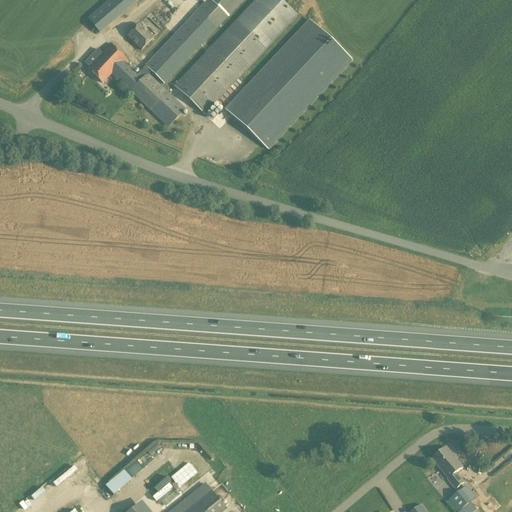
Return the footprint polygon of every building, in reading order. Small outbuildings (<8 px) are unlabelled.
[(88,70),(102,84),(112,74),(118,80),(133,95),(168,128),(181,115),(184,111),(147,75),(151,72),(164,85),(243,0),(208,0),(136,76),(123,64),(126,61),(110,45),(101,54),(97,50),(84,64),(89,68),(88,70)] [(100,33),(136,3),(132,0),(109,0),(88,19),(100,33)] [(284,0),(254,0),(177,86),(209,115),(300,14),(284,0)] [(311,17),(227,108),(271,149),(356,58),(311,17)] [(129,37),(144,52),(159,36),(144,21),(129,37)] [(441,468),(449,478),(447,480),(456,491),(465,483),(457,472),(462,467),(447,448),(433,459),(441,468)] [(191,463),(171,479),(180,489),(199,473),(191,463)] [(170,511),(224,511),(227,510),(205,484),(170,511)] [(181,494),(177,489),(161,502),(165,507),(181,494)] [(471,503),(461,490),(448,500),(457,511),(469,511),(472,510),(468,505),(471,503)] [(27,491),(18,498),(21,503),(31,496),(27,491)] [(149,511),(141,501),(128,511),(149,511)]
